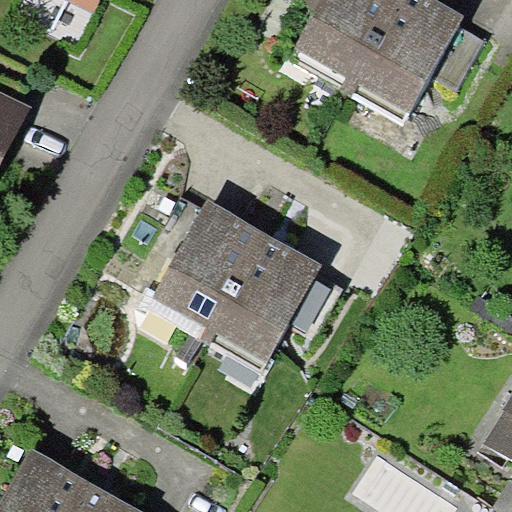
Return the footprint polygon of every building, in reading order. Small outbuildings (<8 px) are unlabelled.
[(313,83),(343,100),(399,2),(396,0),(291,0),(290,3),(316,18),(295,55),(321,70),(313,83)] [(481,49),(399,2),(343,100),(373,117),(380,104),(406,119),(426,84),(452,99),(481,49)] [(0,159),(17,126),(3,118),(15,93),(0,85),(0,159)] [(171,331),(201,348),(257,250),(201,218),(152,303),(178,318),(171,331)] [(339,297),(257,250),(201,348),(230,365),(238,352),(264,367),(284,333),(310,347),(339,297)] [(511,424),(492,456),(511,468),(511,424)] [(72,511),(81,498),(25,466),(0,508),(0,511),(72,511)] [(511,511),(511,492),(505,488),(489,511),(511,511)] [(105,511),(81,498),(72,511),(105,511)]
